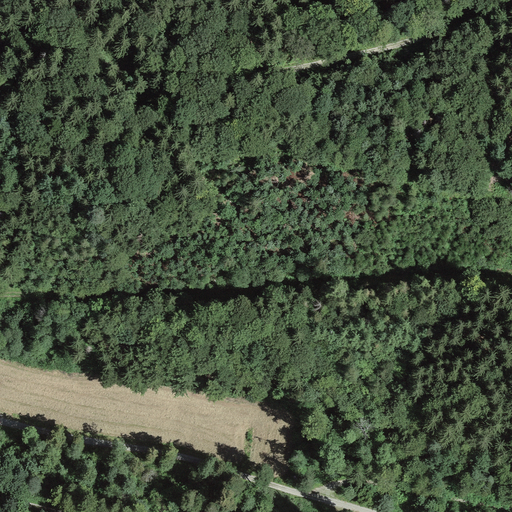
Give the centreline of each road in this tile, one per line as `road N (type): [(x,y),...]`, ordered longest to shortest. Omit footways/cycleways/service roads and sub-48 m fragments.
road 1 (track): [(0,41),(145,72),(254,73),(511,9)]
road 2 (track): [(0,295),(511,280)]
road 3 (track): [(0,422),(186,458),(362,511)]
road 4 (track): [(511,509),(379,485),(306,491)]
